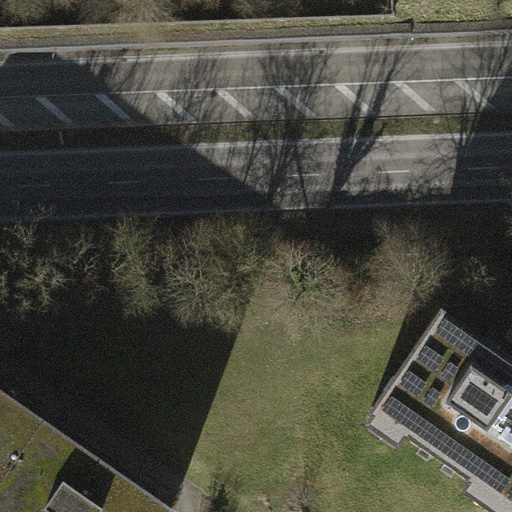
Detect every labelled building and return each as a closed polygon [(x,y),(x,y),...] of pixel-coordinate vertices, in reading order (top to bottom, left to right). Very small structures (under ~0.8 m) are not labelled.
[(499,506),(511,484),(511,351),(439,307),(367,425),(499,506)] [(0,487),(45,422),(0,391),(0,487)] [(0,511),(172,511),(173,511),(45,422),(0,487),(0,511)] [(401,511),(399,473),(355,476),(357,511),(401,511)] [(508,511),(511,511),(511,484),(499,506),(508,511)]
